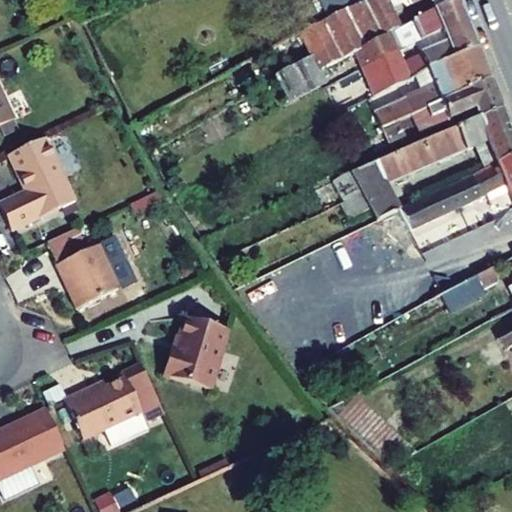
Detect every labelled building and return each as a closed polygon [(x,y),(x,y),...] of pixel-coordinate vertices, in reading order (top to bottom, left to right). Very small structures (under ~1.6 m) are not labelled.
[(415,44),(464,21),(455,0),(427,0),(432,12),(401,27),(381,38),(374,23),(309,57),(273,77),(289,104),(325,84),(323,79),(327,76),(324,69),(354,54),(361,69),(399,51),(415,44)] [(299,34),(309,57),(374,23),(394,13),(424,0),(368,0),(349,9),(326,21),(299,34)] [(349,9),(345,0),(317,0),(326,21),(349,9)] [(345,0),(349,9),(368,0),(345,0)] [(401,27),(394,13),(374,23),(381,38),(401,27)] [(476,50),(464,21),(415,44),(420,55),(403,62),(399,51),(361,69),(373,98),(407,82),(413,78),(426,70),(476,50)] [(405,98),(373,113),(380,129),(426,110),(489,81),(476,50),(426,70),(433,84),(419,90),(405,98)] [(419,90),(433,84),(426,70),(413,78),(419,90)] [(477,121),(501,110),(489,81),(426,110),(429,117),(444,111),(449,122),(473,112),(477,121)] [(0,93),(0,126),(12,121),(13,121),(0,93)] [(405,177),(474,148),(483,171),(511,157),(511,135),(501,110),(477,121),(385,159),(395,182),(396,186),(407,181),(405,177)] [(12,121),(0,126),(0,128),(4,136),(16,130),(12,121)] [(44,140),(7,157),(25,193),(0,204),(0,211),(10,233),(61,209),(74,203),(44,140)] [(375,223),(420,306),(464,284),(465,284),(455,264),(434,275),(415,240),(411,232),(486,196),(490,205),(491,207),(502,210),(511,204),(511,157),(483,171),(401,209),(375,223)] [(375,223),(401,209),(388,186),(395,182),(385,159),(349,175),(359,195),(368,211),(375,223)] [(333,184),(344,203),(359,195),(349,175),(333,184)] [(368,211),(359,195),(344,203),(340,205),(348,221),(368,211)] [(486,196),(411,232),(415,240),(490,205),(486,196)] [(78,211),(74,203),(61,209),(65,217),(78,211)] [(85,252),(75,230),(45,244),(56,266),(54,267),(62,283),(65,282),(78,310),(133,283),(112,240),(85,252)] [(478,294),(496,285),(498,278),(493,269),(475,278),(478,285),(474,288),(477,293),(478,294)] [(478,285),(475,278),(465,284),(464,284),(469,296),(477,293),(474,288),(478,285)] [(210,392),(227,331),(185,319),(175,350),(170,349),(162,378),(210,392)] [(511,333),(501,339),(507,351),(511,348),(511,333)] [(90,389),(62,402),(81,442),(103,432),(139,414),(144,423),(163,414),(139,365),(120,375),(122,380),(92,394),(90,389)] [(56,388),(42,395),(48,409),(62,402),(56,388)] [(387,470),(416,454),(354,396),(327,411),(340,426),(387,470)] [(0,481),(64,451),(44,410),(19,422),(22,428),(13,432),(10,426),(0,431),(0,481)] [(103,432),(111,447),(147,430),(144,423),(139,414),(103,432)] [(107,511),(115,509),(108,495),(97,500),(102,511),(107,511)]
